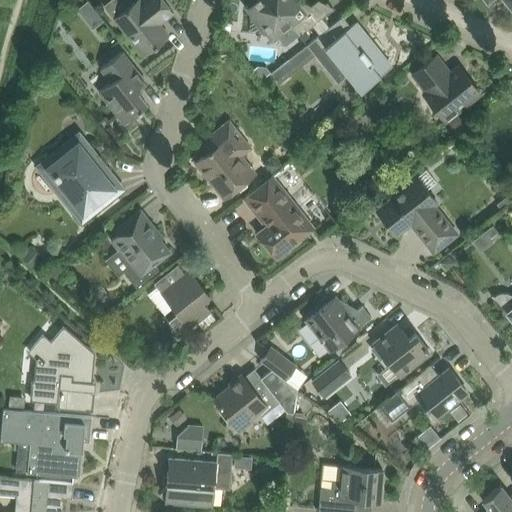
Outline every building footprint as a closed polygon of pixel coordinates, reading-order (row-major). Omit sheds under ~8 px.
[(87,0),(77,9),(82,16),(93,7),(87,0)] [(135,0),(114,17),(131,39),(144,55),(169,35),(160,23),(174,12),(164,0),(135,0)] [(252,0),(252,11),(249,31),(269,33),(273,38),(277,34),(286,46),(299,35),(313,24),(328,12),(318,0),(311,5),(306,3),(300,8),(293,0),(252,0)] [(343,16),(327,28),(308,44),(338,82),(348,74),(361,91),(391,67),(387,61),(389,59),(369,34),(367,36),(355,22),(351,25),(343,16)] [(221,20),(220,30),(229,31),(230,21),(221,20)] [(215,42),(213,49),(217,55),(226,53),(228,47),(223,41),(215,42)] [(147,83),(147,82),(122,51),(101,68),(111,81),(99,91),(124,123),(143,108),(142,107),(147,103),(137,91),(147,83)] [(437,55),(421,67),(413,74),(426,91),(424,93),(445,121),(480,93),(459,65),(450,72),(437,55)] [(281,66),(271,73),(279,83),(288,76),(281,66)] [(456,113),(448,119),(456,129),(463,122),(456,113)] [(208,152),(196,162),(208,177),(207,183),(213,183),(224,198),(240,185),(256,173),(241,155),(237,149),(246,141),(242,136),(229,120),(201,142),(208,152)] [(82,222),(118,194),(125,188),(80,132),(37,165),(82,222)] [(393,197),(377,210),(397,234),(411,223),(434,252),(450,239),(457,233),(435,204),(437,202),(427,189),(436,182),(426,170),(417,177),(416,175),(406,182),(391,194),(393,197)] [(314,226),(301,211),(272,174),(244,197),(262,220),(266,225),(257,233),(276,256),(277,255),(282,256),(289,250),(290,245),(314,226)] [(507,195),(497,203),(500,208),(511,200),(507,195)] [(119,233),(111,239),(118,248),(117,249),(127,262),(122,266),(137,286),(159,269),(155,264),(171,252),(161,239),(164,238),(141,209),(115,229),(119,233)] [(493,225),(485,231),(490,237),(498,231),(493,225)] [(31,247),(22,257),(35,268),(44,258),(31,247)] [(58,264),(47,276),(57,284),(67,272),(58,264)] [(178,264),(155,282),(168,299),(175,308),(164,317),(178,335),(210,310),(202,301),(209,295),(189,270),(185,273),(178,264)] [(498,295),(495,296),(493,295),(492,296),(494,297),(497,299),(499,301),(511,317),(511,295),(508,294),(507,294),(505,293),(502,294),(501,294),(498,295)] [(336,296),(306,320),(321,339),(324,337),(332,347),(329,349),(330,350),(372,316),(363,305),(353,313),(348,308),(349,307),(349,306),(349,305),(349,304),(348,304),(348,303),(347,303),(336,296)] [(398,324),(391,329),(373,343),(400,376),(431,351),(416,332),(409,338),(398,324)] [(29,351),(37,358),(42,363),(41,381),(33,381),(31,399),(57,401),(57,406),(92,410),(94,389),(90,389),(91,376),(93,376),(93,370),(92,370),(92,365),(94,365),(94,359),(93,359),(94,352),(90,349),(91,348),(88,345),(87,346),(64,326),(51,341),(43,334),(29,351)] [(261,360),(272,368),(285,378),(295,365),(271,347),(261,360)] [(313,381),(324,395),(351,374),(339,360),(313,381)] [(398,390),(379,405),(390,419),(396,414),(409,404),(410,406),(420,398),(435,417),(468,391),(449,368),(442,373),(435,379),(427,369),(432,365),(431,364),(398,390)] [(244,376),(215,398),(221,406),(218,409),(228,421),(231,419),(237,427),(258,410),(268,423),(286,409),(287,411),(294,412),(298,388),(285,378),(272,368),(262,377),(261,377),(267,385),(257,393),(244,376)] [(9,394),(8,407),(20,408),(22,396),(9,394)] [(459,404),(450,412),(458,421),(467,414),(459,404)] [(28,472),(60,475),(79,476),(82,450),(83,440),(89,441),(92,416),(4,408),(1,440),(30,443),(28,472)] [(180,409),(170,416),(176,425),(186,417),(180,409)] [(293,417),(291,430),(305,433),(307,419),(293,417)] [(201,450),(203,426),(188,425),(177,434),(176,448),(201,450)] [(165,501),(185,503),(213,505),(215,487),(230,488),(233,453),(217,451),(217,462),(169,458),(167,485),(160,495),(165,499),(165,501)] [(236,455),(235,465),(249,467),(250,457),(236,455)] [(321,486),(318,511),(350,511),(352,499),(372,500),(380,501),(383,468),(363,466),(342,464),(323,462),(321,486)] [(18,511),(15,511),(14,511),(12,511),(10,511),(8,511),(62,511),(64,496),(72,497),(73,483),(0,475),(0,493),(20,495),(18,511)] [(511,511),(511,497),(510,496),(501,484),(498,487),(495,488),(493,489),(491,493),(482,499),(490,509),(485,511),(511,511)]
